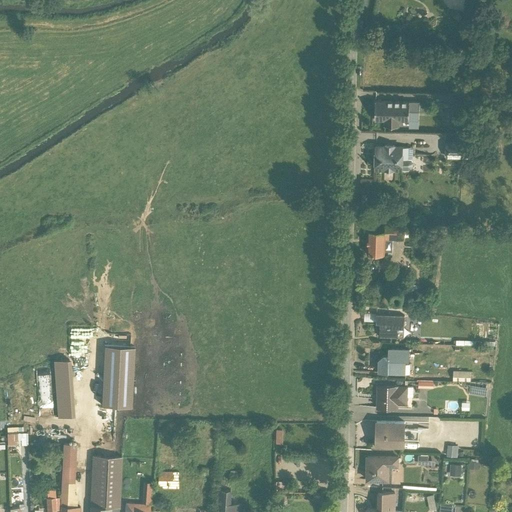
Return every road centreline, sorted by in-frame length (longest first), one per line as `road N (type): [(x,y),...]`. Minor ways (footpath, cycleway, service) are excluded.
road 1 (residential): [(357,0),(343,511)]
road 2 (track): [(0,26),(82,24),(162,0)]
